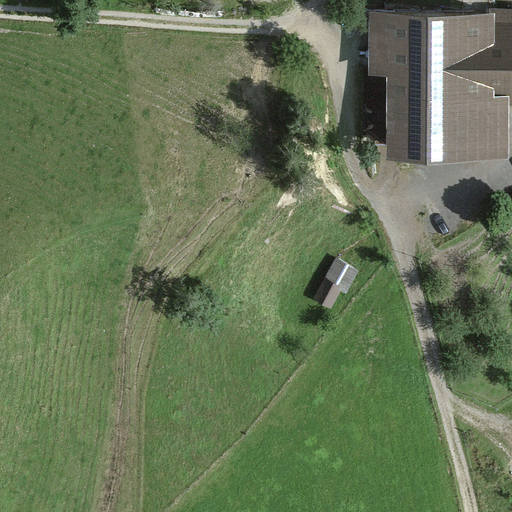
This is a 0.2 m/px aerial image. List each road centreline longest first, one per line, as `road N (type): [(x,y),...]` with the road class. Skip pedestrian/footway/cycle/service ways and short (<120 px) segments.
road 1 (track): [(475,511),(403,241),(360,174),(338,52),(304,24)]
road 2 (track): [(0,12),(304,24),(324,0)]
